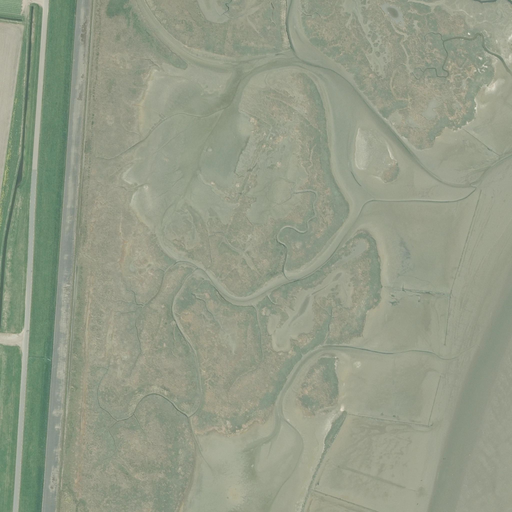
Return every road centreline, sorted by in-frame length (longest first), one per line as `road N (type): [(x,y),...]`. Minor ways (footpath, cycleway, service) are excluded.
road 1 (track): [(81,0),(43,511)]
road 2 (unclassified): [(14,511),(46,0)]
